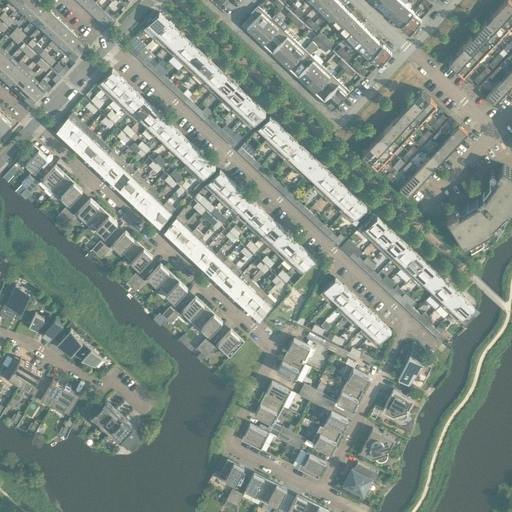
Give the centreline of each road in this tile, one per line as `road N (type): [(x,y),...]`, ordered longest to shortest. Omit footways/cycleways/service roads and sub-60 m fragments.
road 1 (residential): [(322,492),(229,444),(277,346),(35,124)]
road 2 (residential): [(409,318),(113,41)]
road 3 (residential): [(228,22),(338,124),(408,50)]
road 4 (residential): [(322,492),(409,318)]
road 5 (residential): [(143,412),(108,378),(101,385),(0,329)]
